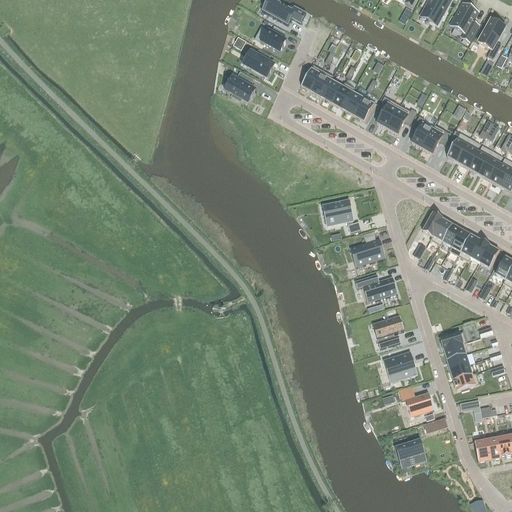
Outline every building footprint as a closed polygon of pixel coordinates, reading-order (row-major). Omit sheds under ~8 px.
[(262,12),(261,13),(287,28),(291,21),(300,26),(306,15),(294,8),(292,12),(270,0),(268,0),(273,2),(266,15),(262,12)] [(404,0),(406,1),(404,5),(411,8),(415,0),(404,0)] [(450,0),(430,0),(421,17),(436,26),(451,0),(450,0)] [(478,14),(463,6),(450,28),(464,36),(462,41),(469,44),(478,27),(472,24),(478,14)] [(406,10),(403,16),(408,19),(411,13),(406,10)] [(491,21),(478,45),(491,52),(487,59),(493,62),(501,47),(496,44),(504,29),(491,21)] [(261,29),(254,41),(260,44),(260,45),(279,55),(286,42),(284,41),(281,39),(284,35),(284,34),(273,28),(273,29),(271,34),(267,32),(261,29)] [(241,52),(245,44),(238,40),(233,48),(241,52)] [(267,63),(270,59),(258,52),(255,57),(254,56),(246,69),(267,80),(274,67),(267,63)] [(501,57),(496,68),(501,71),(507,60),(501,57)] [(487,63),(484,68),(491,71),(494,66),(487,63)] [(313,67),(301,89),(311,94),(323,73),(313,67)] [(323,73),(311,94),(321,100),(330,83),(333,79),(323,73)] [(231,79),(224,92),(232,96),(230,99),(240,104),(242,102),(247,105),(255,92),(250,89),(254,82),(240,74),(236,81),(231,79)] [(330,83),(321,100),(323,101),(333,106),(344,85),(343,87),(333,82),(332,84),(330,83)] [(344,85),(333,106),(342,112),(345,113),(354,96),(352,95),(354,91),(344,85)] [(354,96),(345,113),(354,119),(365,100),(355,94),(354,96)] [(383,113),(376,125),(387,131),(400,108),(389,102),(384,99),(378,110),(383,113)] [(365,100),(354,119),(364,124),(375,105),(365,100)] [(400,108),(387,131),(397,137),(404,125),(409,128),(417,115),(411,112),(410,114),(400,108)] [(418,133),(411,145),(421,151),(435,128),(434,127),(433,129),(423,124),(424,122),(419,119),(413,130),(418,133)] [(462,120),(457,129),(463,132),(468,123),(462,120)] [(435,128),(421,151),(432,157),(439,144),(444,148),(450,136),(435,128)] [(483,131),(479,138),(484,141),(485,139),(488,134),(483,131)] [(455,133),(449,143),(454,146),(460,135),(455,133)] [(488,134),(485,139),(491,143),(494,138),(488,134)] [(454,146),(446,159),(456,165),(470,141),(460,135),(454,146)] [(470,141),(456,165),(466,170),(468,171),(477,154),(476,153),(480,147),(470,141)] [(503,146),(500,151),(506,155),(507,153),(509,149),(503,146)] [(477,154),(468,171),(469,171),(479,177),(492,154),(482,148),(478,154),(477,154)] [(492,154),(479,177),(489,183),(490,183),(500,166),(499,166),(502,159),(492,154)] [(500,166),(490,183),(491,184),(501,190),(511,169),(511,164),(504,160),(501,167),(500,166)] [(511,169),(501,190),(511,195),(511,193),(511,169)] [(348,227),(353,226),(351,220),(352,220),(348,203),(349,203),(349,202),(322,208),(325,208),(329,225),(346,222),(347,224),(348,227)] [(432,239),(442,221),(432,216),(431,218),(429,217),(425,224),(427,225),(422,234),(432,239)] [(440,248),(442,245),(441,244),(451,227),(442,222),(442,221),(432,239),(430,242),(440,248)] [(353,226),(348,227),(347,228),(350,235),(361,232),(358,224),(353,226)] [(451,227),(441,244),(442,245),(451,249),(451,250),(461,232),(451,227)] [(451,250),(451,249),(449,253),(458,258),(470,237),(461,232),(451,250)] [(373,234),(363,237),(365,242),(374,239),(373,234)] [(479,243),(470,237),(458,258),(468,264),(470,261),(470,260),(480,243),(479,242),(479,243)] [(350,250),(356,269),(355,269),(355,270),(385,260),(384,260),(378,241),(379,241),(349,250),(350,250)] [(470,260),(470,261),(479,266),(489,248),(480,243),(470,260)] [(419,261),(425,250),(420,247),(413,258),(419,261)] [(489,271),(499,253),(498,253),(489,248),(490,248),(489,248),(479,266),(489,271)] [(495,277),(504,282),(505,282),(511,269),(511,263),(505,259),(495,277)] [(511,269),(505,282),(504,282),(503,286),(511,290),(511,269)] [(364,281),(354,284),(357,291),(362,289),(367,305),(371,304),(397,296),(392,279),(379,283),(376,277),(364,281)] [(468,286),(465,292),(471,295),(474,289),(477,284),(471,281),(468,286)] [(484,302),(490,291),(485,288),(479,299),(484,302)] [(404,333),(399,318),(373,326),(373,327),(375,326),(382,350),(380,350),(380,351),(401,345),(398,338),(395,339),(394,336),(404,333)] [(478,334),(480,340),(492,336),(490,330),(478,334)] [(450,338),(450,336),(442,339),(442,341),(440,341),(443,352),(462,346),(462,347),(466,346),(463,334),(450,338)] [(462,346),(443,352),(446,362),(465,357),(462,347),(462,346)] [(383,363),(385,362),(391,382),(400,379),(401,382),(417,377),(410,354),(383,362),(383,363)] [(465,357),(446,362),(449,373),(469,367),(465,357)] [(449,373),(453,383),(472,377),(469,367),(449,373)] [(504,375),(502,368),(490,372),(492,378),(504,375)] [(475,375),(472,377),(453,383),(456,394),(461,393),(461,394),(469,392),(469,390),(479,387),(475,375)] [(413,393),(399,397),(401,404),(405,403),(410,420),(433,413),(428,395),(415,399),(413,393)] [(478,403),(472,404),(474,412),(474,415),(480,414),(478,403)] [(463,414),(474,412),(472,404),(462,406),(463,414)] [(444,420),(433,424),(436,433),(447,429),(444,420)] [(426,436),(436,433),(433,424),(423,427),(426,436)] [(507,437),(496,439),(500,460),(511,458),(507,437)] [(478,464),(489,462),(485,441),(486,441),(485,438),(473,441),(478,464)] [(496,439),(486,441),(485,441),(489,462),(500,460),(496,439)] [(420,443),(420,442),(395,450),(395,451),(397,450),(401,463),(399,464),(407,462),(409,469),(426,463),(424,457),(424,456),(420,443)] [(485,511),(482,502),(470,506),(471,511),(475,511),(478,511),(485,511)]
